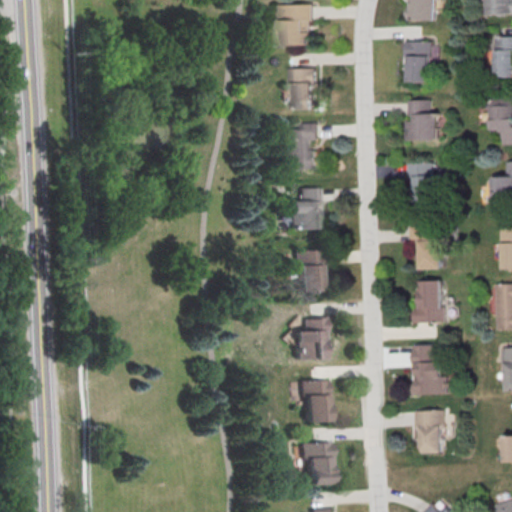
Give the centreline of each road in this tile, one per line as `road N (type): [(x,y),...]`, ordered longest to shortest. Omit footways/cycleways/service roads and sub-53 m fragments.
road 1 (tertiary): [(46,511),(28,0)]
road 2 (residential): [(361,0),(376,511)]
